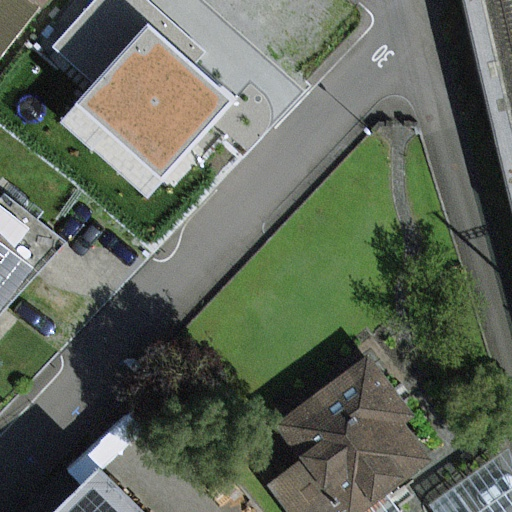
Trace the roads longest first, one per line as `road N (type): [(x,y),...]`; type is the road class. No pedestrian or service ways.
road 1 (unclassified): [(0,467),(416,31)]
road 2 (unknown): [(380,68),(400,78),(447,223)]
